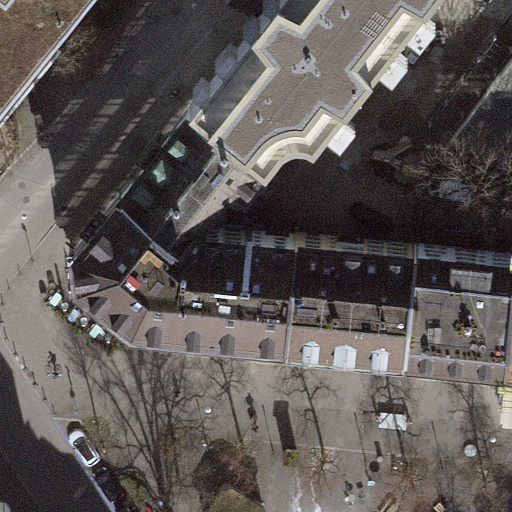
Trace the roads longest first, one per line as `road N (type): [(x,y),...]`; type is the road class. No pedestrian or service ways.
road 1 (residential): [(0,244),(194,0)]
road 2 (residential): [(0,401),(73,511)]
